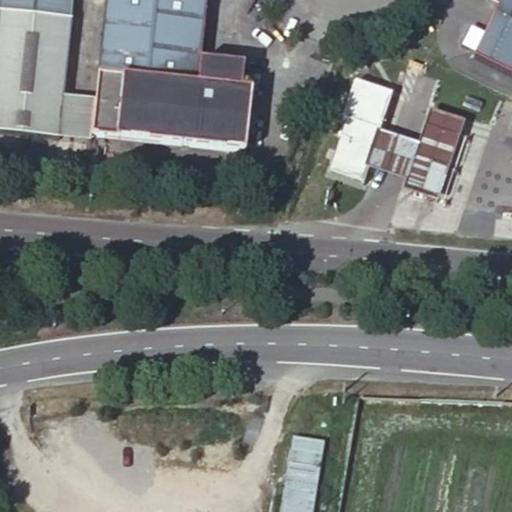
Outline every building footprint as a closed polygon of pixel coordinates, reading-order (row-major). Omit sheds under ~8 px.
[(105,0),(97,74),(198,86),(200,62),(206,0),(105,0)] [(511,0),(502,0),(475,57),(511,75),(511,0)] [(70,21),(0,11),(0,132),(58,140),(70,21)] [(394,94),(356,82),(344,117),(382,131),(394,94)] [(417,146),(377,132),(365,169),(405,184),(403,190),(436,201),(462,125),(429,113),(417,146)] [(350,120),(333,171),(360,181),(378,130),(350,120)] [(313,511),(324,444),(291,436),(280,511),(313,511)]
